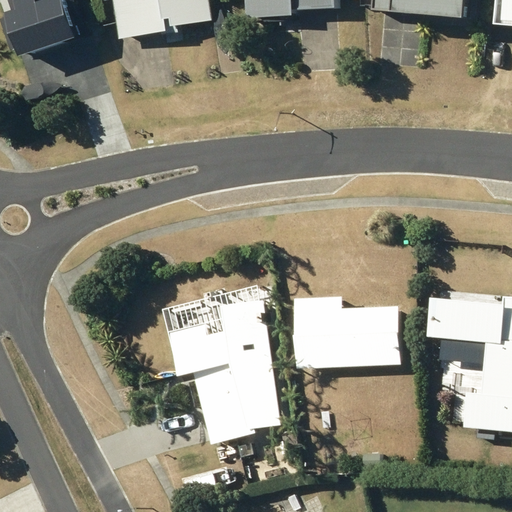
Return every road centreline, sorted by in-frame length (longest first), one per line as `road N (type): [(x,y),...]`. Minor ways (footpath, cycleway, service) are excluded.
road 1 (residential): [(511,155),(350,152),(195,167),(127,182),(0,229)]
road 2 (residential): [(0,320),(93,511)]
